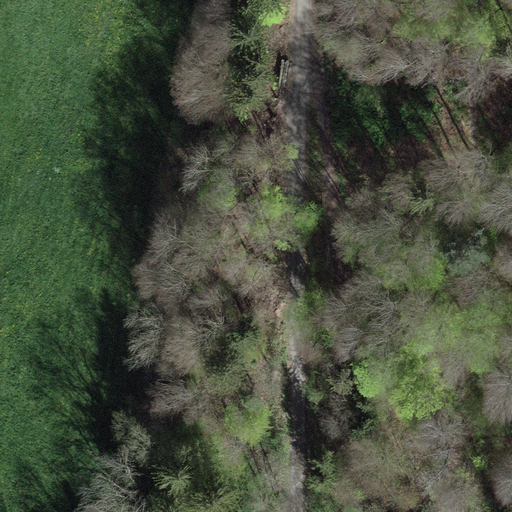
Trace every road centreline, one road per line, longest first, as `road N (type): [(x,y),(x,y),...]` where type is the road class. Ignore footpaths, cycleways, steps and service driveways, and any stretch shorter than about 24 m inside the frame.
road 1 (track): [(447,511),(335,259),(333,182),(306,36)]
road 2 (track): [(306,36),(295,121),(292,511)]
